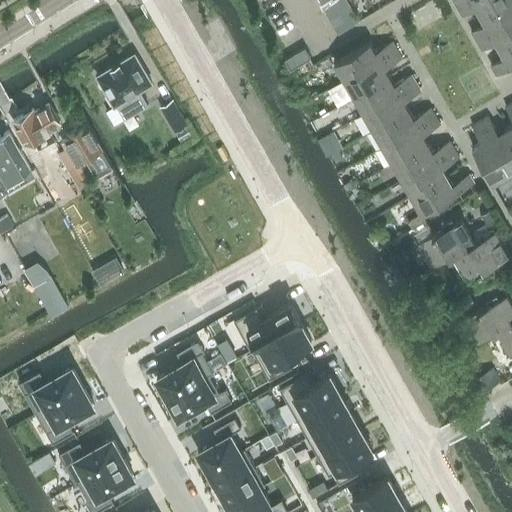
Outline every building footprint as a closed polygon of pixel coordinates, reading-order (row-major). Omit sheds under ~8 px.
[(320,0),(326,10),(343,0),(320,0)] [(348,0),(343,0),(326,10),(333,21),(353,9),(348,0)] [(477,6),(481,14),(505,0),(465,0),(457,5),(462,15),(477,6)] [(511,0),(505,0),(481,14),(486,22),(472,30),(477,39),(511,19),(511,0)] [(353,9),(333,21),(339,32),(360,20),(353,9)] [(496,40),(501,48),(511,41),(511,19),(477,39),(483,48),(496,40)] [(344,78),(398,48),(393,40),(376,49),(372,42),(336,63),(344,78)] [(511,64),(511,41),(501,48),(505,55),(492,63),(497,73),(511,64)] [(305,47),(285,58),(290,68),(311,56),(305,47)] [(354,95),(390,74),(385,66),(402,56),(398,48),(344,78),(354,95)] [(135,52),(97,75),(95,76),(112,105),(108,108),(118,125),(126,119),(126,118),(149,104),(140,90),(153,83),(135,52)] [(462,75),(471,91),(488,82),(479,65),(462,75)] [(364,112),(417,81),(412,73),(395,83),(390,74),(354,95),(364,112)] [(373,128),(409,107),(405,99),(421,89),(417,81),(364,112),(373,128)] [(176,130),(188,123),(173,99),(161,106),(176,130)] [(34,107),(19,116),(13,120),(27,143),(32,140),(38,150),(61,137),(55,126),(62,122),(50,102),(36,110),(34,107)] [(383,145),(436,115),(431,106),(414,116),(409,107),(373,128),(383,145)] [(392,162),(429,141),(424,132),(440,123),(436,115),(383,145),(392,162)] [(511,171),(511,134),(507,126),(498,132),(489,116),(481,120),(511,172),(511,171)] [(494,182),(511,172),(481,120),(473,125),(482,140),(473,146),(494,182)] [(111,161),(88,122),(67,134),(68,136),(62,140),(67,148),(60,152),(81,188),(91,183),(80,164),(92,157),(97,168),(111,161)] [(0,197),(5,195),(1,188),(30,171),(7,131),(0,135),(0,197)] [(402,178),(455,148),(450,140),(434,149),(429,141),(392,162),(402,178)] [(411,195),(448,174),(443,165),(460,156),(455,148),(402,178),(411,195)] [(30,158),(40,175),(49,170),(39,153),(30,158)] [(421,213),(422,212),(475,182),(470,173),(453,183),(448,174),(411,195),(421,213)] [(422,212),(421,213),(409,220),(413,227),(426,219),(422,212)] [(433,266),(454,255),(453,253),(476,240),(463,217),(420,241),(433,266)] [(496,229),(476,240),(453,253),(454,255),(466,278),(509,254),(496,229)] [(477,342),(497,331),(497,329),(511,320),(511,302),(507,293),(463,318),(477,342)] [(257,306),(234,319),(251,349),(301,321),(290,301),(263,317),(257,306)] [(511,320),(497,329),(497,331),(510,354),(511,352),(511,320)] [(301,321),(251,349),(252,350),(253,349),(270,378),(291,366),(285,355),(311,341),(301,322),(302,322),(301,321)] [(183,362),(157,376),(168,396),(209,373),(210,374),(214,371),(203,352),(205,351),(198,339),(177,351),(183,362)] [(40,370),(19,381),(36,412),(84,385),(72,365),(46,380),(40,370)] [(307,372),(280,387),(298,418),(341,393),(330,373),(313,383),(307,372)] [(209,373),(168,396),(179,416),(206,401),(211,411),(232,399),(226,388),(219,391),(210,374),(209,373)] [(84,385),(36,412),(53,442),(74,430),(68,419),(95,404),(84,385)] [(341,393),(298,418),(308,436),(351,411),(341,393)] [(351,411),(308,436),(318,454),(361,429),(351,411)] [(220,438),(198,450),(209,468),(241,450),(231,432),(241,426),(235,415),(214,427),(220,438)] [(361,429),(318,454),(329,474),(333,472),(339,483),(362,470),(356,459),(373,449),(361,429)] [(80,440),(59,452),(77,483),(79,482),(78,481),(124,456),(113,436),(86,451),(80,440)] [(241,450),(209,468),(219,486),(255,466),(245,447),(241,450)] [(124,456),(78,481),(79,482),(89,499),(87,501),(93,511),(94,511),(114,501),(108,490),(135,475),(124,456)] [(255,466),(219,486),(229,504),(261,486),(261,487),(266,484),(255,466)] [(368,511),(399,495),(388,476),(353,496),(361,511),(368,511)] [(261,486),(229,504),(233,511),(258,511),(261,510),(262,511),(282,511),(288,509),(282,498),(271,504),(261,487),(261,486)] [(408,511),(399,495),(368,511),(408,511)]
